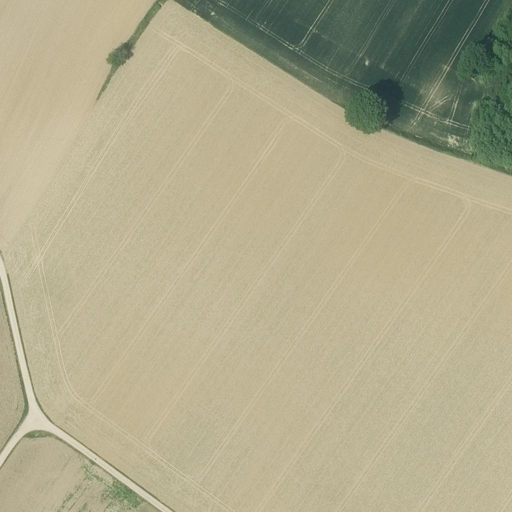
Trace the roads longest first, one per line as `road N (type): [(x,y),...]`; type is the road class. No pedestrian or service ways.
road 1 (track): [(163,511),(35,418)]
road 2 (track): [(35,418),(0,270)]
